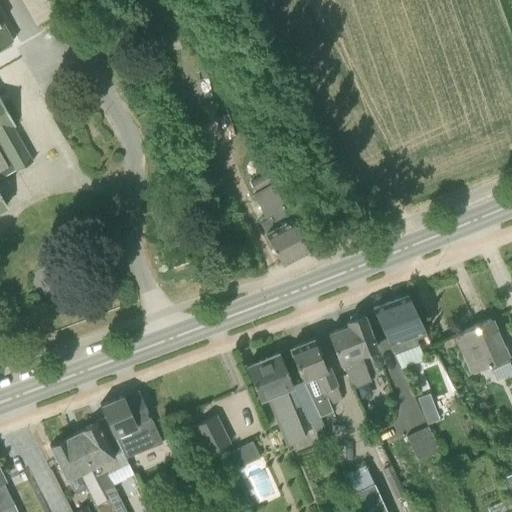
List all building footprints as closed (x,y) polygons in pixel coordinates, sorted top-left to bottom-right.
[(146,27),(157,52),(172,46),(160,20),(146,27)] [(0,144),(15,169),(16,170),(32,162),(12,126),(15,125),(0,98),(0,144)] [(0,177),(15,169),(0,144),(0,177)] [(256,191),(272,182),(267,172),(250,181),(256,191)] [(308,250),(273,184),(254,195),(265,217),(271,214),(272,216),(260,223),(282,264),(308,250)] [(421,330),(407,294),(372,308),(386,344),(388,343),(394,354),(417,345),(415,339),(425,336),(422,329),(421,330)] [(370,380),(360,353),(376,348),(364,315),(346,321),(347,325),(327,333),(341,367),(343,366),(353,388),(370,380)] [(488,369),(507,361),(488,319),(453,335),(470,373),(486,366),(488,369)] [(289,348),(303,381),(312,402),(325,397),(328,404),(342,399),(327,363),(324,364),(313,338),(289,348)] [(267,396),(287,444),(304,438),(284,389),(291,386),(292,386),(292,385),(279,352),(245,366),(259,399),(267,396)] [(303,381),(292,385),(292,386),(291,386),(307,421),(319,416),(312,402),(303,381)] [(118,447),(120,451),(121,451),(133,475),(146,468),(141,458),(132,441),(140,437),(122,395),(100,404),(106,418),(105,418),(118,447)] [(423,414),(427,425),(440,420),(435,409),(423,414)] [(205,455),(230,442),(216,414),(191,426),(205,455)] [(120,451),(118,447),(105,418),(97,422),(97,421),(73,433),(106,499),(105,500),(111,511),(125,511),(106,474),(118,467),(112,455),(120,451)] [(417,461),(438,451),(426,426),(405,436),(417,461)] [(94,506),(105,500),(106,499),(73,433),(49,445),(66,479),(67,478),(75,493),(85,488),(94,506)] [(254,438),(234,447),(242,464),(262,454),(254,438)] [(511,470),(500,476),(511,500),(511,470)] [(0,511),(17,511),(3,482),(3,481),(0,482),(0,511)] [(363,511),(386,511),(373,483),(354,492),(363,511)]
